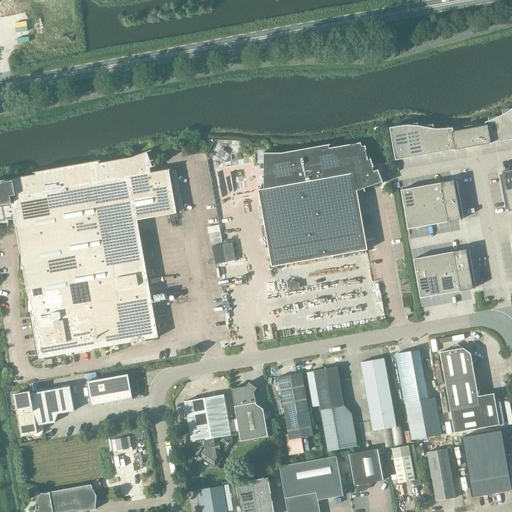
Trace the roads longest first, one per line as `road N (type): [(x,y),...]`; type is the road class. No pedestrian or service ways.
road 1 (unclassified): [(511,344),(503,324),(479,318),(173,376),(157,403),(176,511)]
road 2 (tertiary): [(0,87),(467,0)]
